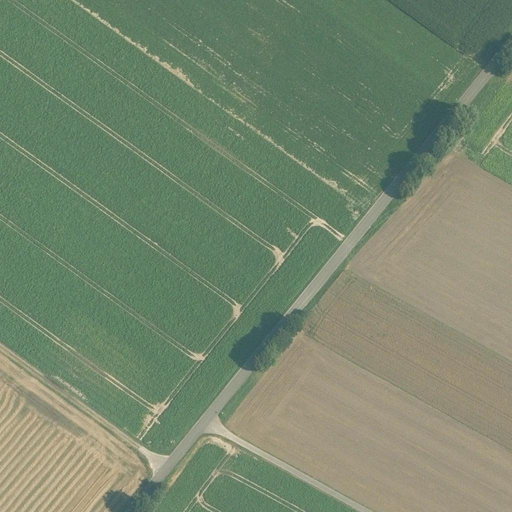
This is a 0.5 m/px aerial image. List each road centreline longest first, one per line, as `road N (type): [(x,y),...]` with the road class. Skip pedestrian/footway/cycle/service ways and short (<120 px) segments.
road 1 (unclassified): [(132,511),(511,43)]
road 2 (track): [(167,468),(0,347)]
road 3 (track): [(358,511),(203,422)]
